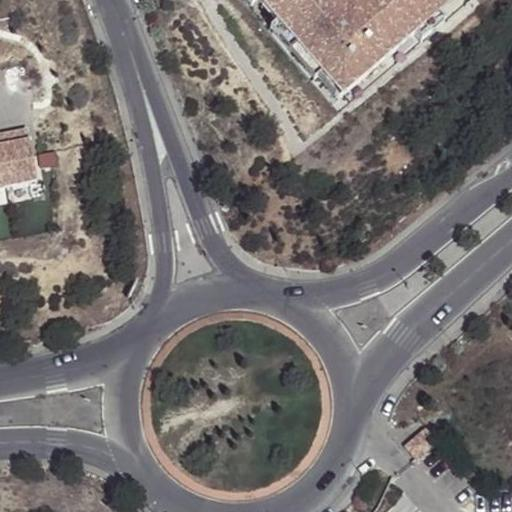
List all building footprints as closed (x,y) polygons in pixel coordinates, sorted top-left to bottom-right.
[(356,0),(346,8),(339,0),(261,0),(262,0),(267,0),(284,20),(302,42),(298,45),(323,74),(327,71),(345,96),(393,57),(417,38),(440,18),(434,11),(447,0),(356,0)] [(280,23),(284,20),(267,0),(262,0),(280,23)] [(447,0),(434,11),(440,18),(462,0),(447,0)] [(447,26),(440,18),(417,38),(423,46),(447,26)] [(302,42),(284,20),(280,23),(273,29),(316,81),(318,78),(323,74),(298,45),(302,42)] [(323,74),(318,78),(336,102),(345,96),(327,71),(323,74)] [(0,190),(38,183),(33,158),(28,132),(0,136),(0,190)] [(425,432),(406,448),(417,462),(436,444),(425,432)]
